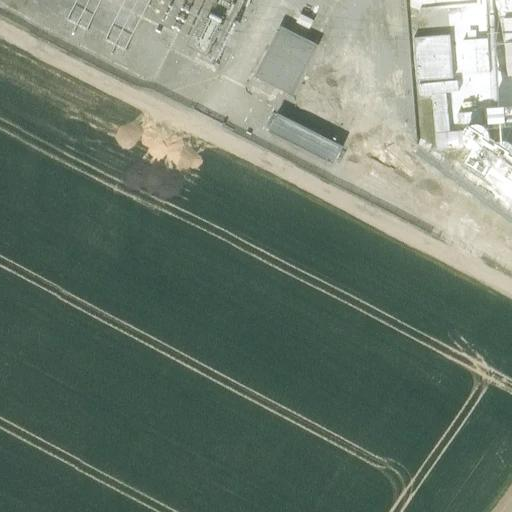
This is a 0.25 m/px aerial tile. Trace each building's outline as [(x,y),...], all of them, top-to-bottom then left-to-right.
[(488,12),(451,16),(452,28),(489,24),(488,12)] [(317,19),(303,13),(299,22),(313,28),(317,19)] [(282,25),(256,75),(294,95),(320,45),(282,25)] [(452,33),(416,36),(419,79),(455,76),(452,33)] [(489,38),(464,40),(467,74),(491,72),(489,38)] [(511,73),(501,74),(502,86),(511,85),(511,42),(508,43),(511,73)] [(459,80),(420,83),(421,94),(434,93),(439,149),(466,146),(465,137),(464,130),(451,131),(448,91),(460,90),(459,80)] [(507,105),(490,106),(491,122),(508,121),(507,105)] [(279,111),(270,130),(335,163),(345,144),(279,111)] [(489,124),(484,123),(480,123),(476,126),(473,129),(471,133),(471,138),(472,142),(475,145),(479,148),(484,149),(488,148),(492,146),(495,142),(497,138),(497,134),(495,129),(492,126),(489,124)] [(511,140),(510,140),(506,141),(502,143),(499,146),(497,150),(497,155),(499,159),(501,163),(505,165),(510,166),(511,165),(511,140)]
